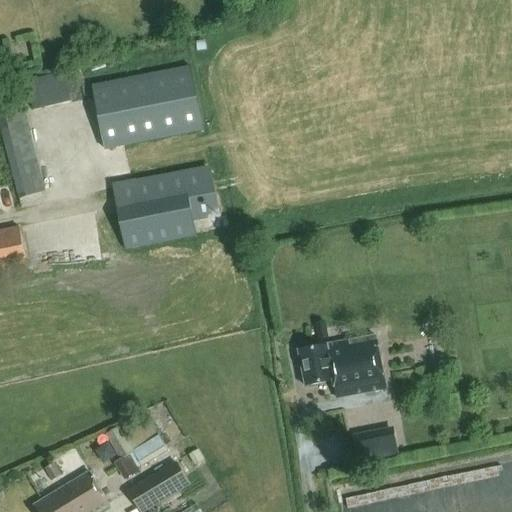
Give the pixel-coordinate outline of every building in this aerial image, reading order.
[(191,67),(92,86),(105,150),(203,130),(191,67)] [(189,198),(118,212),(125,251),(196,236),(194,223),(218,218),(214,197),(189,201),(189,198)] [(0,272),(27,268),(19,229),(0,232),(0,272)] [(316,324),(319,340),(328,338),(325,323),(316,324)] [(336,400),(385,390),(374,337),(301,352),(308,388),(333,383),(336,400)] [(448,374),(423,377),(429,415),(454,411),(448,374)] [(138,470),(169,451),(160,436),(159,437),(149,419),(124,435),(119,427),(109,434),(124,458),(115,464),(125,481),(140,472),(138,470)] [(353,462),(397,455),(393,428),(349,435),(353,462)] [(189,456),(195,466),(204,461),(198,450),(189,456)] [(176,462),(127,492),(139,511),(148,511),(191,487),(176,462)] [(44,469),(52,482),(61,476),(54,464),(44,469)] [(99,511),(111,505),(91,472),(34,506),(37,511),(99,511)]
